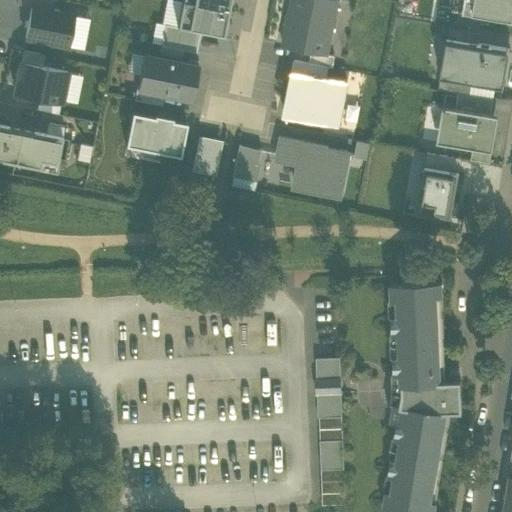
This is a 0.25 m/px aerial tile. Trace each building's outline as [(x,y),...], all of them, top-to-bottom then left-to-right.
[(31,7),(50,11),(52,0),(17,0),(16,4),(31,7)] [(181,0),(176,26),(200,31),(222,35),(228,10),(181,0)] [(181,0),(228,10),(229,0),(181,0)] [(320,16),(323,0),(291,0),(283,44),(311,50),(327,53),(334,19),(333,19),(320,16)] [(323,0),(320,16),(333,19),(336,0),(323,0)] [(511,0),(453,0),(452,9),(511,19),(511,0)] [(68,46),(74,15),(50,11),(31,7),(25,38),(68,46)] [(90,19),(74,15),(68,46),(83,49),(90,19)] [(164,23),(160,44),(195,51),(200,31),(176,26),(164,23)] [(449,25),(447,37),(473,41),(475,30),(449,25)] [(503,87),(506,74),(510,48),(479,42),(473,41),(447,37),(447,38),(449,39),(445,59),(443,59),(440,76),(471,82),(495,86),(503,87)] [(23,50),(20,61),(42,66),(44,54),(23,50)] [(327,53),(311,50),(309,62),(327,66),(332,67),(335,55),(327,53)] [(139,73),(143,53),(131,51),(127,71),(139,73)] [(193,89),(198,64),(143,53),(139,73),(136,87),(164,93),(171,94),(173,85),(193,89)] [(292,71),(325,78),(327,66),(309,62),(294,59),(292,71)] [(61,100),(67,71),(42,66),(20,61),(14,91),(39,96),(61,100)] [(67,71),(61,100),(77,104),(83,74),(67,71)] [(284,113),(339,124),(347,82),(325,78),(292,71),(284,113)] [(440,76),(438,88),(458,92),(469,94),(471,82),(440,76)] [(469,94),(493,98),(495,86),(471,82),(469,94)] [(173,85),(171,94),(191,98),(193,89),(173,85)] [(164,93),(136,87),(134,99),(161,104),(164,93)] [(458,92),(455,107),(491,114),(493,98),(469,94),(458,92)] [(58,114),(61,100),(39,96),(36,110),(58,114)] [(490,130),(493,114),(491,114),(455,107),(443,105),(439,126),(448,128),(446,142),(473,147),(492,150),(496,131),(490,130)] [(179,156),(186,122),(170,119),(171,117),(153,113),(153,115),(130,111),(123,145),(179,156)] [(490,130),(496,131),(498,115),(493,114),(490,130)] [(0,159),(13,162),(21,127),(0,122),(0,159)] [(48,122),(46,132),(62,136),(64,126),(48,122)] [(448,128),(439,126),(437,140),(446,142),(448,128)] [(46,132),(21,127),(13,162),(39,167),(38,169),(56,173),(59,162),(57,161),(62,136),(46,132)] [(325,193),(340,196),(349,153),(306,144),(306,142),(281,137),(277,159),(298,163),(294,182),(326,189),(325,193)] [(370,142),(357,140),(354,154),(366,157),(370,142)] [(196,142),(191,166),(214,171),(219,147),(196,142)] [(92,145),(79,143),(76,159),(89,162),(92,145)] [(262,149),(238,144),(232,176),(255,181),(262,149)] [(473,147),(470,159),(490,162),(492,150),(473,147)] [(427,151),(425,165),(456,171),(459,157),(427,151)] [(451,216),(455,194),(452,194),(456,171),(425,165),(417,210),(451,216)] [(212,182),(214,171),(191,166),(189,177),(212,182)] [(255,181),(232,176),(230,185),(254,190),(255,181)] [(443,294),(442,280),(391,282),(391,299),(399,299),(399,314),(392,314),(393,332),(401,332),(402,354),(394,354),(395,373),(402,372),(403,392),(401,403),(394,402),(391,419),(398,421),(395,436),(403,437),(399,459),(391,458),(388,476),(395,477),(393,492),(386,491),(383,507),(411,511),(434,511),(436,502),(435,502),(429,501),(432,481),(429,480),(431,466),(435,467),(439,442),(436,441),(438,425),(431,424),(434,410),(437,410),(438,408),(451,410),(462,409),(461,378),(446,379),(445,368),(445,367),(435,367),(435,354),(438,354),(437,329),(434,329),(433,314),(437,315),(436,294),(442,294),(443,294)] [(445,367),(442,294),(436,294),(437,315),(433,314),(434,329),(437,329),(438,354),(435,354),(435,367),(445,367)] [(393,332),(394,354),(402,354),(401,332),(393,332)] [(340,357),(316,358),(317,378),(316,378),(316,379),(341,378),(340,357)] [(460,368),(445,368),(446,379),(461,378),(460,368)] [(395,392),(394,402),(401,403),(403,392),(402,372),(395,373),(395,392)] [(316,392),(341,391),(341,378),(316,379),(316,392)] [(319,416),(342,415),(341,391),(316,392),(316,393),(317,393),(318,416),(319,416)] [(429,501),(435,502),(451,410),(438,408),(437,410),(434,410),(431,424),(438,425),(436,441),(439,442),(435,467),(431,466),(429,480),(432,481),(429,501)] [(319,428),(343,427),(342,415),(319,416),(319,428)] [(320,440),(343,439),(343,427),(319,428),(320,440)] [(395,436),(391,458),(399,459),(403,437),(395,436)] [(321,468),(344,468),(343,439),(320,440),(321,468)] [(344,468),(321,468),(321,480),(345,479),(344,468)] [(511,511),(511,475),(510,475),(503,511),(511,511)] [(388,476),(386,491),(393,492),(395,477),(388,476)] [(345,479),(321,480),(322,492),(345,491),(345,479)] [(345,491),(322,492),(322,504),(346,503),(345,491)]
